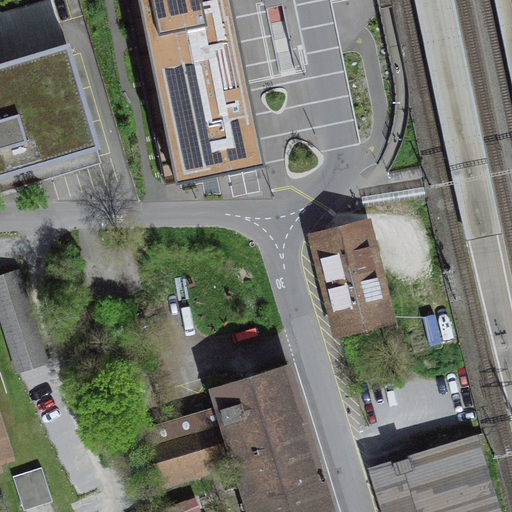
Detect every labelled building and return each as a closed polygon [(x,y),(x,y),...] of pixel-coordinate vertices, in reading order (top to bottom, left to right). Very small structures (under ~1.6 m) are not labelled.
[(129,0),(173,198),(271,175),(236,0),(129,0)] [(414,0),(464,243),(502,236),(484,152),(453,0),(414,0)] [(511,0),(494,0),(511,87),(511,0)] [(0,171),(86,146),(56,47),(0,63),(0,171)] [(380,226),(318,239),(340,342),(406,326),(380,226)] [(20,273),(0,279),(0,330),(14,375),(48,365),(20,273)] [(328,511),(284,374),(215,397),(219,412),(127,443),(147,505),(227,479),(237,511),(328,511)] [(495,511),(476,447),(375,476),(385,511),(495,511)] [(28,470),(9,476),(22,511),(40,505),(28,470)] [(168,511),(196,511),(193,503),(168,511)]
